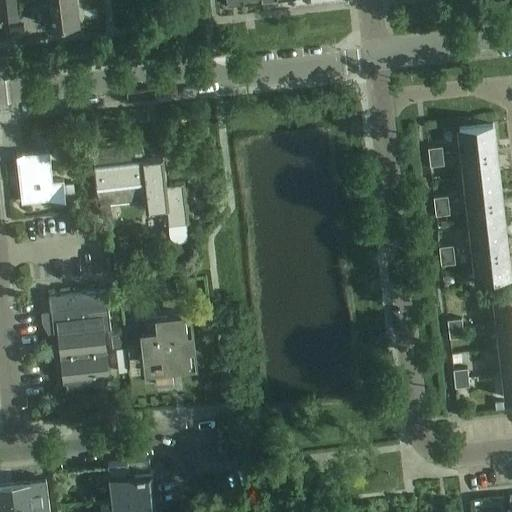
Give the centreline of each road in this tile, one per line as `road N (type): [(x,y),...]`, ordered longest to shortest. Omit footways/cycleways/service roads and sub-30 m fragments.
road 1 (residential): [(380,98),(421,446),(436,456),(511,450)]
road 2 (residential): [(0,99),(373,61)]
road 3 (residential): [(14,445),(184,424)]
road 4 (residential): [(373,61),(511,42)]
road 5 (residential): [(14,445),(0,317)]
road 6 (residential): [(380,98),(507,93)]
